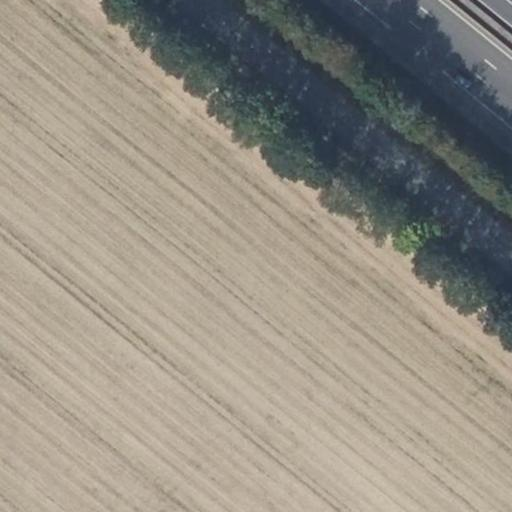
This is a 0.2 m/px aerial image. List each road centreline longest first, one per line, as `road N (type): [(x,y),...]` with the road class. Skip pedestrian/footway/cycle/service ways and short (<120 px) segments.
road 1 (tertiary): [(173,0),(511,267)]
road 2 (trunk): [(395,0),(511,94)]
